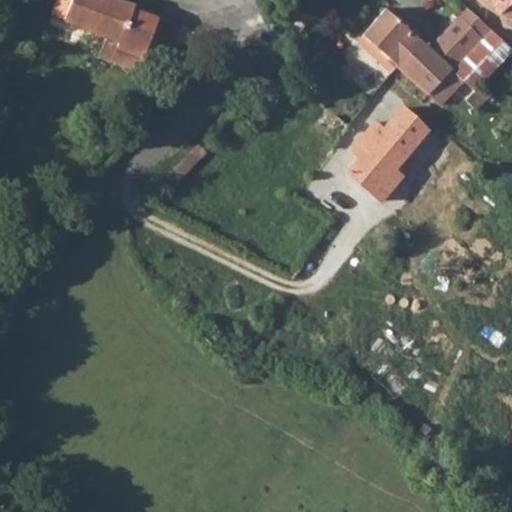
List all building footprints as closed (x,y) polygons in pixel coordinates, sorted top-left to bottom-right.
[(58,0),(54,14),(66,18),(72,0),(58,0)] [(95,0),(87,0),(84,8),(78,28),(131,45),(128,57),(142,62),(140,69),(163,77),(175,41),(178,26),(154,18),(155,14),(124,4),(121,9),(95,0)] [(511,0),(494,0),(511,16),(511,0)] [(402,12),(373,38),(404,70),(431,44),(402,12)] [(474,22),(466,30),(489,53),(504,38),(490,23),(484,30),(474,22)] [(431,44),(404,70),(438,104),(465,77),(489,53),(466,30),(457,39),(470,52),(453,67),(431,44)] [(465,77),(438,104),(447,114),(475,86),(465,77)] [(403,127),(383,146),(405,169),(425,149),(408,132),(403,127)] [(332,128),(321,140),(333,150),(344,140),(332,128)] [(359,202),(358,203),(363,209),(405,169),(383,146),(368,162),(362,157),(350,167),(356,174),(344,187),(359,202)] [(400,196),(387,221),(411,234),(424,208),(400,196)]
